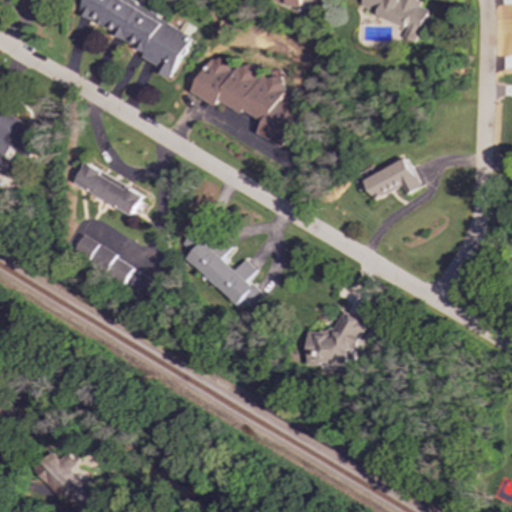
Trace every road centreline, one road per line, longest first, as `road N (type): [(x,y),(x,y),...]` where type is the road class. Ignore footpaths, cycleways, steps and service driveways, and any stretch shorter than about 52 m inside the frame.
road 1 (residential): [(511,349),(0,43)]
road 2 (residential): [(438,304),(480,217),(483,0)]
